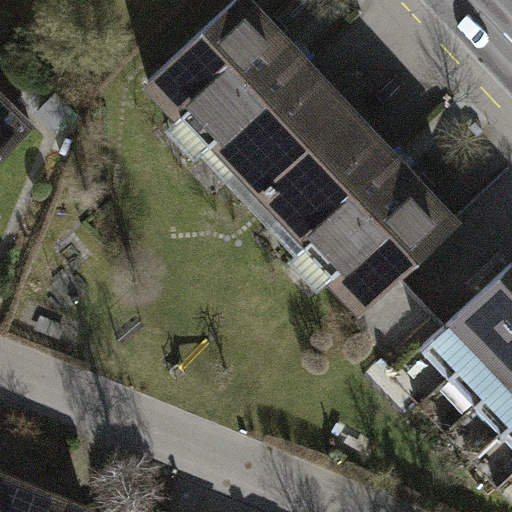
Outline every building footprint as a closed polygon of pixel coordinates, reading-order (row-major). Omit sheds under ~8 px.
[(240,0),(150,81),(255,198),(359,106),(264,0),(240,0)] [(0,94),(0,159),(32,125),(0,94)] [(255,198),(360,316),(464,223),(359,106),(255,198)] [(511,262),(421,343),(511,444),(511,262)] [(0,462),(0,511),(89,511),(94,500),(0,462)]
